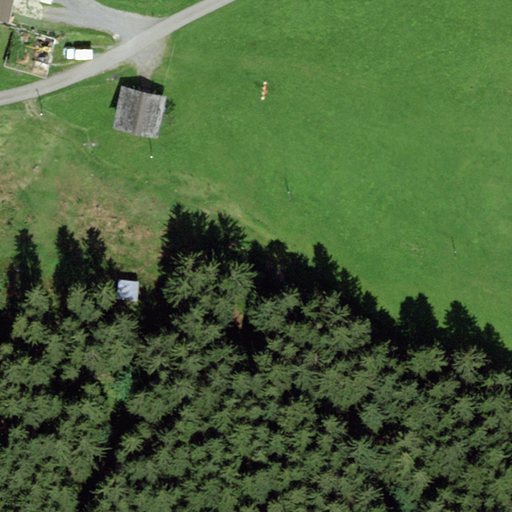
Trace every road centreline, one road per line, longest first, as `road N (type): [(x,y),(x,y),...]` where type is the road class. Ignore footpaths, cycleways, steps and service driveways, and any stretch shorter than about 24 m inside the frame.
road 1 (track): [(218,0),(62,82),(0,97)]
road 2 (track): [(147,81),(140,44),(126,25),(37,5)]
